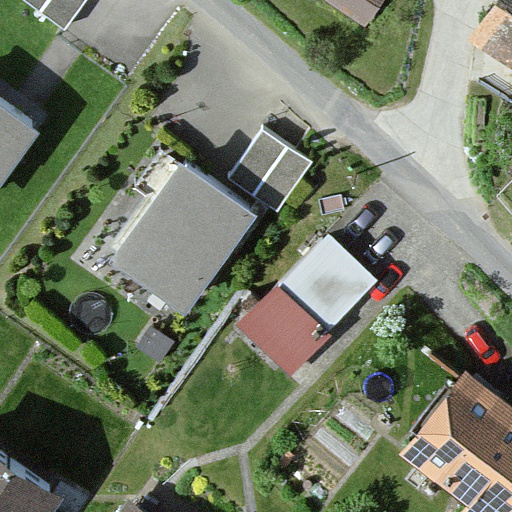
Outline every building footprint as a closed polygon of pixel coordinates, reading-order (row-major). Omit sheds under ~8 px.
[(85,0),(19,0),(62,32),(85,0)] [(380,0),(326,0),(363,26),(380,0)] [(511,0),(490,0),(468,40),(511,64),(511,0)] [(0,171),(38,122),(0,92),(0,171)] [(251,199),(181,150),(116,243),(186,292),(251,199)] [(375,283),(328,235),(241,318),(287,367),(375,283)] [(511,511),(511,394),(469,361),(398,452),(467,506),(461,511),(511,511)] [(0,511),(51,511),(71,484),(0,433),(0,511)] [(150,511),(127,496),(115,511),(150,511)]
